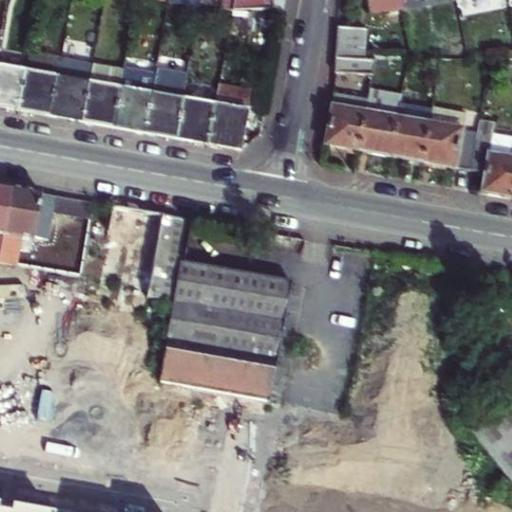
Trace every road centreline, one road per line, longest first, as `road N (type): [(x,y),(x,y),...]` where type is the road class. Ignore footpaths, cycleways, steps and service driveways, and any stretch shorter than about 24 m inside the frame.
road 1 (residential): [(277,195),(226,511)]
road 2 (tertiary): [(0,146),(277,195)]
road 3 (tertiary): [(277,195),(511,236)]
road 4 (residential): [(319,0),(277,195)]
